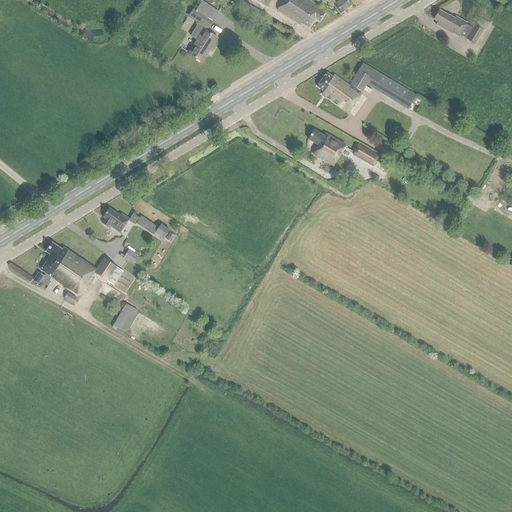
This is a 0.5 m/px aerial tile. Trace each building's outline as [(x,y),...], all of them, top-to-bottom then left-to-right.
[(209,5),(200,0),(198,0),(189,16),(199,22),(190,36),(196,40),(188,53),(201,62),(217,38),(204,30),(206,26),(208,27),(212,21),(202,15),(209,5)] [(282,0),(277,10),(300,25),(301,23),(308,28),(314,18),(319,21),(323,13),(318,10),(319,7),(307,0),(282,0)] [(349,0),(328,0),(340,14),(352,4),(349,0)] [(433,19),(437,21),(435,25),(451,34),(452,33),(459,37),(460,35),(466,38),(466,39),(466,40),(473,44),(474,43),(482,30),(474,26),(472,29),(466,25),(467,23),(454,16),(453,18),(448,15),(448,16),(438,10),(433,19)] [(485,27),(488,22),(479,17),(476,22),(485,27)] [(333,75),(332,77),(326,73),(316,87),(323,91),(321,94),(348,113),(361,94),(333,75)] [(313,130),(307,139),(317,145),(312,154),(333,166),(345,145),(325,133),(323,136),(313,130)] [(373,166),(378,156),(357,144),(352,154),(373,166)] [(511,173),(495,164),(476,198),(493,208),(511,174),(511,173)] [(129,219),(121,213),(119,215),(108,208),(102,217),(105,219),(102,224),(107,227),(108,225),(119,233),(129,219)] [(153,234),(157,228),(140,216),(136,223),(153,234)] [(162,240),(169,230),(160,224),(153,235),(162,240)] [(122,272),(115,267),(115,266),(103,259),(96,270),(63,247),(61,249),(51,243),(45,252),(50,255),(40,270),(45,273),(43,276),(38,273),(33,280),(38,283),(39,280),(47,286),(50,282),(48,281),(51,277),(77,294),(83,286),(84,287),(94,273),(105,281),(113,286),(122,272)] [(120,253),(119,255),(133,264),(138,257),(128,250),(124,256),(120,253)] [(76,298),(67,292),(64,298),(72,303),(76,298)] [(121,302),(112,327),(126,332),(135,308),(121,302)]
